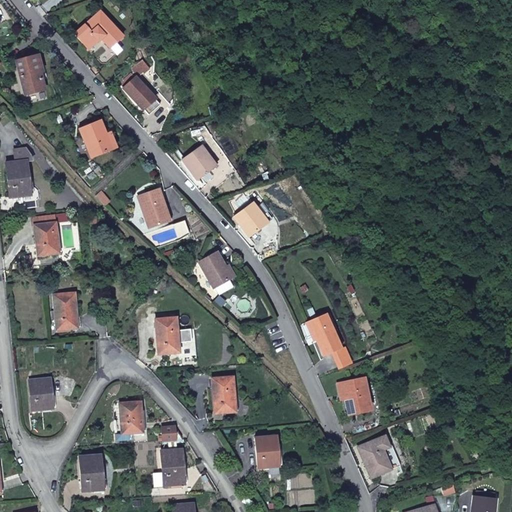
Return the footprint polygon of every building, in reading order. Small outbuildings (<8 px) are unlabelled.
[(99,10),(74,32),(87,46),(95,37),(97,39),(100,37),(108,46),(122,34),(99,10)] [(16,55),(24,91),(43,87),(39,69),(42,68),(39,51),(16,55)] [(123,88),(142,110),(148,104),(154,110),(165,100),(160,94),(154,99),(135,77),(123,88)] [(89,156),(109,148),(103,133),(98,120),(78,127),(89,156)] [(103,133),(109,148),(113,147),(107,132),(103,133)] [(200,144),(181,158),(196,178),(216,164),(200,144)] [(25,150),(14,151),(15,163),(5,164),(9,199),(30,196),(26,161),(31,161),(25,150)] [(157,186),(135,194),(147,225),(167,218),(160,199),(162,199),(157,186)] [(108,200),(98,192),(94,196),(103,205),(108,200)] [(232,216),(247,235),(267,221),(252,201),(232,216)] [(183,216),(172,220),(177,234),(188,230),(183,216)] [(54,224),(33,226),(37,256),(58,254),(54,224)] [(228,278),(229,277),(223,266),(215,251),(197,261),(212,287),(214,286),(217,292),(231,285),(228,278)] [(223,266),(229,277),(232,275),(225,264),(223,266)] [(74,294),(53,295),(56,330),(77,329),(74,294)] [(325,312),(307,321),(323,355),(341,347),(325,312)] [(176,318),(155,320),(158,355),(179,353),(176,318)] [(362,377),(341,382),(344,398),(347,413),(368,408),(362,377)] [(232,378),(211,379),(214,414),(235,412),(232,378)] [(50,379),(29,381),(32,411),(53,409),(50,379)] [(344,398),(341,382),(335,383),(339,399),(344,398)] [(140,403),(119,404),(121,434),(142,432),(140,403)] [(162,441),(181,439),(173,427),(161,428),(162,441)] [(369,475),(389,467),(382,448),(387,446),(382,434),(357,445),(369,475)] [(276,436),(255,438),(258,468),(279,467),(276,436)] [(382,448),(389,467),(395,465),(387,446),(382,448)] [(182,450),(161,451),(164,486),(184,485),(182,450)] [(100,456),(79,457),(81,492),(102,490),(100,456)] [(473,511),(494,511),(496,496),(474,495),(473,502),(475,502),(473,511)]
